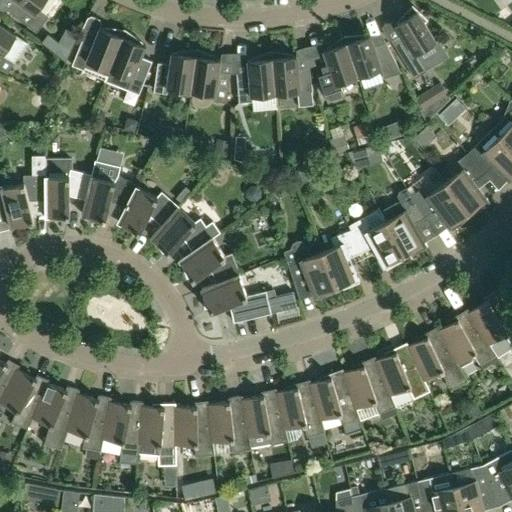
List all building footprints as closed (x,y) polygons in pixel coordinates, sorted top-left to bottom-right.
[(59,1),(57,0),(13,0),(7,10),(36,32),(59,1)] [(414,78),(425,71),(415,54),(435,41),(424,22),(426,19),(412,5),(398,20),(399,21),(395,24),(401,34),(391,40),(414,78)] [(0,69),(7,73),(27,43),(0,24),(0,69)] [(106,76),(109,70),(124,30),(104,27),(103,29),(99,27),(95,38),(83,33),(71,65),(83,70),(83,71),(105,80),(106,76)] [(105,80),(138,94),(152,61),(140,56),(145,45),(140,43),(141,42),(124,30),(109,70),(106,76),(105,80)] [(48,32),(41,41),(65,61),(70,50),(58,41),(48,32)] [(385,42),(373,45),(369,34),(365,36),(365,34),(344,36),(358,76),(380,69),(383,78),(400,72),(385,42)] [(339,83),(358,76),(344,36),(326,47),(327,49),(323,50),(327,61),(315,65),(327,101),(344,95),(339,83)] [(167,88),(190,91),(196,49),(176,51),(176,53),(171,52),(169,64),(157,62),(152,91),(166,93),(167,88)] [(230,73),(218,71),(220,59),(215,58),(216,57),(196,49),(190,91),(213,95),(213,100),(226,102),(230,73)] [(275,94),(271,51),(251,58),(252,59),(247,60),(248,72),(236,73),(238,102),(252,101),(253,110),(276,108),(275,94)] [(298,92),(299,97),(312,96),(309,66),(297,67),(296,55),(291,56),(292,54),(271,51),(275,94),(298,92)] [(448,95),(441,83),(417,98),(426,112),(440,103),(439,101),(448,95)] [(492,129),(511,149),(511,99),(505,113),(506,115),(505,116),(492,129)] [(511,149),(492,129),(467,153),(484,173),(493,163),(511,183),(511,182),(511,149)] [(236,134),(234,158),(252,164),(257,151),(245,147),(246,135),(236,134)] [(462,168),(444,181),(468,212),(472,209),(475,213),(489,202),(473,181),(484,173),(467,153),(457,161),(462,168)] [(31,155),(32,174),(45,174),(45,158),(45,155),(31,155)] [(46,200),(45,200),(45,215),(51,215),(51,217),(65,220),(66,215),(69,215),(69,195),(85,199),(86,199),(92,174),(72,169),(72,158),(46,158),(46,174),(45,174),(46,200)] [(33,220),(28,200),(45,200),(46,200),(45,174),(32,174),(23,174),(23,182),(2,187),(1,185),(1,186),(7,211),(6,211),(10,226),(16,224),(16,226),(30,225),(30,221),(33,220)] [(92,174),(86,199),(85,199),(81,214),(87,215),(87,216),(100,223),(102,219),(105,219),(110,200),(124,207),(125,208),(137,184),(117,174),(113,181),(92,176),(92,174)] [(468,212),(444,181),(427,195),(421,187),(411,195),(425,217),(436,209),(452,230),(466,219),(463,215),(468,212)] [(137,185),(137,184),(125,208),(124,207),(117,221),(123,224),(122,225),(133,234),(136,230),(139,232),(148,214),(160,225),(161,225),(178,206),(161,191),(156,196),(137,186),(137,185)] [(414,223),(425,217),(411,195),(406,187),(399,191),(397,197),(400,201),(381,211),(379,208),(378,208),(404,254),(409,251),(411,255),(427,246),(414,223)] [(178,206),(161,225),(160,225),(150,236),(155,240),(154,241),(162,253),(166,250),(168,252),(182,237),(191,250),(192,251),(219,231),(212,221),(205,225),(200,217),(194,222),(177,207),(178,206)] [(386,269),(401,261),(399,256),(404,254),(378,208),(348,225),(350,229),(361,252),(373,246),(386,269)] [(349,257),(361,252),(350,229),(338,234),(330,237),(334,246),(321,251),(335,287),(340,284),(342,289),(359,282),(349,257)] [(192,251),(191,250),(179,259),(182,264),(181,264),(186,278),(191,276),(192,279),(209,267),(215,282),(215,283),(240,273),(231,252),(224,255),(212,237),(220,232),(219,231),(192,251)] [(293,280),(306,275),(315,300),(332,293),(330,289),(335,287),(321,251),(311,255),(305,242),(303,240),(299,239),(295,240),(293,242),(291,245),(291,248),(283,251),(285,255),(293,280)] [(271,313),(265,290),(246,295),(238,275),(240,274),(240,273),(215,283),(215,282),(201,288),(203,294),(202,294),(204,308),(209,308),(210,310),(228,303),(233,322),(271,313)] [(467,308),(466,309),(495,355),(511,344),(511,343),(511,312),(496,289),(483,298),(485,301),(469,311),(467,308)] [(495,355),(466,309),(454,316),(456,320),(439,329),(437,326),(436,326),(466,381),(467,380),(460,367),(473,360),(470,356),(473,354),(484,370),(493,364),(497,370),(502,367),(495,355)] [(466,381),(436,326),(424,333),(425,337),(408,345),(406,342),(405,342),(429,391),(424,380),(441,372),(451,389),(466,381)] [(429,391),(405,342),(392,348),(394,352),(376,359),(374,356),(394,406),(395,406),(399,407),(412,402),(414,398),(429,391)] [(362,365),(343,372),(342,369),(341,369),(359,420),(360,419),(356,408),(374,402),(378,413),(394,406),(374,356),(360,362),(362,365)] [(0,397),(18,364),(6,358),(4,361),(0,358),(0,397)] [(19,365),(18,365),(0,397),(0,402),(15,411),(10,422),(27,428),(47,379),(36,374),(34,377),(17,368),(19,365)] [(309,379),(308,380),(323,431),(324,431),(321,420),(339,414),(343,426),(359,420),(341,369),(328,374),(329,377),(310,383),(309,379)] [(48,379),(47,379),(27,428),(27,429),(32,418),(49,425),(43,444),(60,449),(78,389),(66,386),(65,389),(47,382),(48,379)] [(303,425),(306,436),(323,431),(308,380),(295,383),(295,387),(276,391),(276,388),(275,388),(287,441),(288,441),(288,440),(297,438),(301,432),(299,426),(303,425)] [(287,441),(275,388),(261,392),(261,395),(242,398),(242,395),(241,395),(250,449),(251,448),(251,447),(270,444),(270,445),(287,441)] [(79,390),(78,389),(60,449),(61,449),(67,430),(84,435),(82,447),(99,450),(109,397),(98,395),(96,399),(77,393),(79,390)] [(207,400),(206,401),(213,454),(214,454),(212,442),(231,440),(233,452),(250,449),(241,395),(227,398),(227,401),(208,404),(207,400)] [(142,402),(130,401),(129,404),(110,401),(110,397),(109,397),(99,450),(100,450),(102,438),(120,442),(119,462),(136,463),(142,402)] [(175,403),(174,403),(175,465),(176,465),(176,445),(194,444),(195,456),(213,454),(206,401),(194,402),(194,406),(175,406),(175,403)] [(174,403),(162,403),(162,407),(142,405),(142,402),(136,463),(137,463),(138,452),(157,454),(157,465),(175,465),(174,403)] [(493,413),(480,420),(486,431),(499,423),(493,413)] [(457,443),(454,434),(442,440),(445,447),(457,443)] [(482,464),(492,488),(504,481),(511,495),(511,448),(501,454),(482,464)] [(459,511),(482,511),(478,491),(492,488),(482,464),(450,472),(453,486),(459,511)] [(417,480),(423,505),(434,502),(436,511),(459,511),(453,486),(441,489),(434,476),(417,480)] [(423,505),(417,480),(405,483),(384,489),(388,502),(390,511),(413,511),(412,508),(423,505)] [(335,500),(334,511),(355,511),(352,496),(350,488),(335,491),(335,500)] [(390,511),(388,502),(384,489),(384,488),(352,496),(355,511),(390,511)] [(63,490),(61,502),(77,505),(79,492),(63,490)] [(94,493),(93,511),(105,511),(106,495),(107,494),(94,493)]
